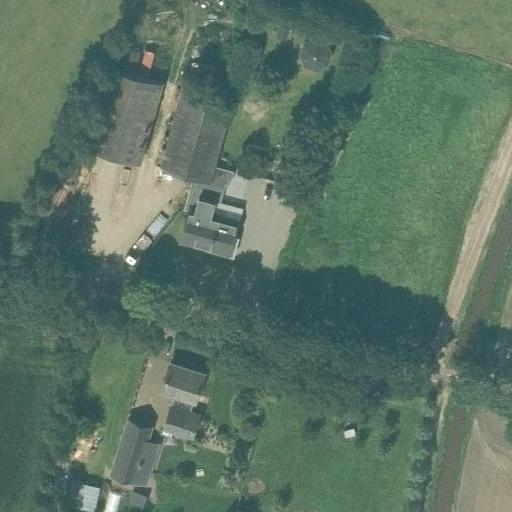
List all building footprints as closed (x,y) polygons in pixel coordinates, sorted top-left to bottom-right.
[(282,22),(278,34),(287,37),(291,25),(282,22)] [(305,40),(301,52),(306,64),(317,68),(329,63),(334,52),(329,40),(317,35),(305,40)] [(108,65),(91,126),(86,145),(140,160),(162,80),(108,65)] [(183,237),(200,242),(201,240),(228,248),(228,249),(229,250),(237,220),(213,213),(217,199),(221,200),(226,182),(213,178),(234,99),(184,86),(162,166),(194,174),(185,207),(190,209),(183,237)] [(176,391),(165,426),(193,435),(200,413),(191,410),(195,397),(196,397),(204,372),(171,362),(163,387),(176,391)] [(134,476),(146,480),(151,465),(139,461),(151,425),(130,418),(113,471),(134,477),(134,476)] [(65,502),(95,509),(101,484),(71,477),(65,502)]
